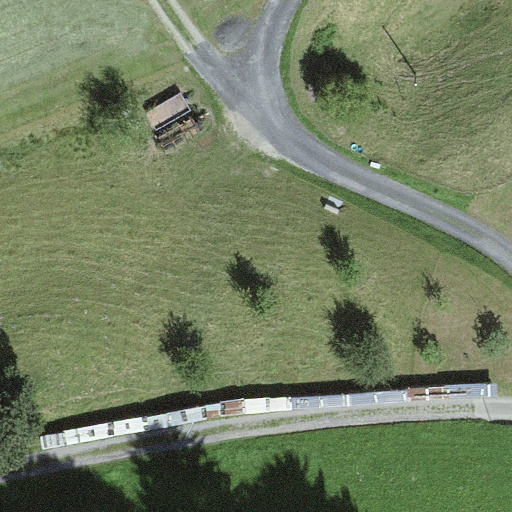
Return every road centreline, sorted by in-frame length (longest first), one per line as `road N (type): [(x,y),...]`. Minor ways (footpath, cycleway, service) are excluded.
road 1 (track): [(0,474),(207,430),(474,409),(511,413)]
road 2 (track): [(511,263),(278,148),(258,60),(287,0)]
road 3 (track): [(278,148),(158,0)]
